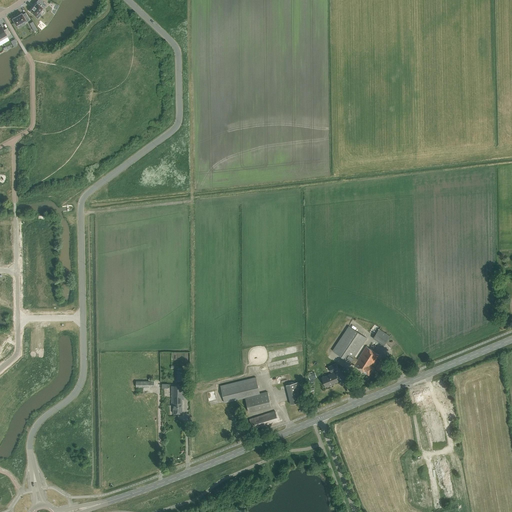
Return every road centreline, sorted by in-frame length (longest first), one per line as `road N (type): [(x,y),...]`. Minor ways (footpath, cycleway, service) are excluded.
road 1 (unclassified): [(128,0),(178,50),(179,119),(81,200),(82,317)]
road 2 (secondary): [(91,506),(320,418)]
road 3 (secondary): [(320,418),(511,339)]
road 4 (unclassified): [(82,317),(80,385),(32,431),(33,473)]
